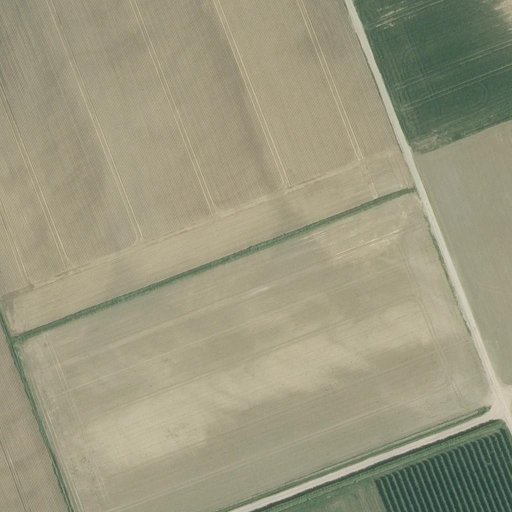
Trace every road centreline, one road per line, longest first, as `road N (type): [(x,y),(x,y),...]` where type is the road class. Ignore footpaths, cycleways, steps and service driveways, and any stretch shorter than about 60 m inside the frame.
road 1 (unclassified): [(500,394),(348,0)]
road 2 (track): [(505,410),(242,511)]
